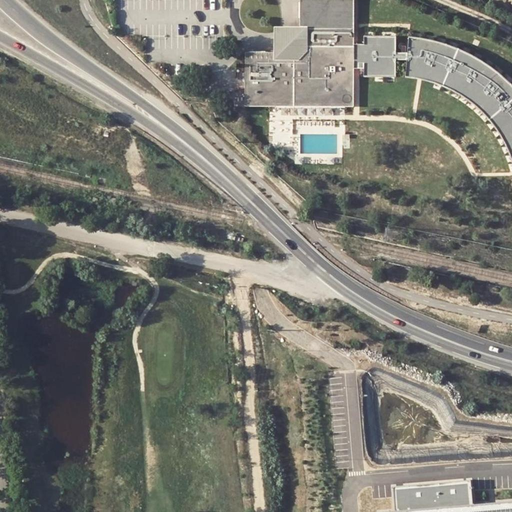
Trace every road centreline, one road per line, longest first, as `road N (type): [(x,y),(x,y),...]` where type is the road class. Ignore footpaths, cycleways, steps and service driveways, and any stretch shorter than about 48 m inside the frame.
road 1 (secondary): [(511,362),(356,295),(181,139)]
road 2 (track): [(242,268),(258,511)]
road 3 (secondary): [(181,139),(5,0)]
road 4 (secondary): [(0,35),(181,139)]
